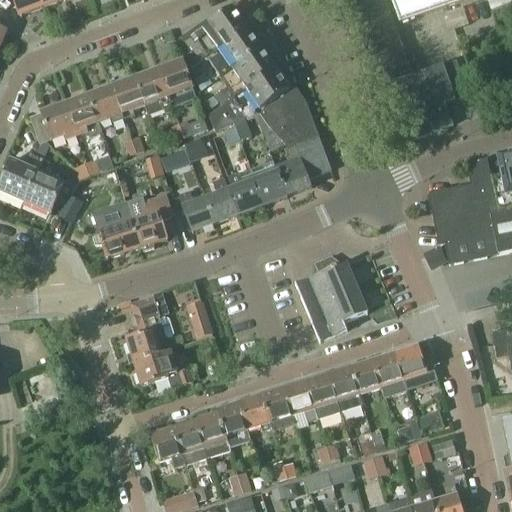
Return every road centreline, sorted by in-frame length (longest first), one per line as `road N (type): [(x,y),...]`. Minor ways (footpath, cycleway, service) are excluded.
road 1 (residential): [(115,429),(435,326)]
road 2 (residential): [(374,192),(242,249),(74,300)]
road 3 (residential): [(0,135),(35,66),(205,0)]
road 4 (residential): [(374,192),(347,144),(294,0)]
road 5 (residential): [(489,511),(472,428),(435,326)]
road 6 (residential): [(511,140),(437,160),(374,192)]
road 7 (residential): [(435,326),(374,192)]
road 8 (residential): [(115,429),(74,300)]
